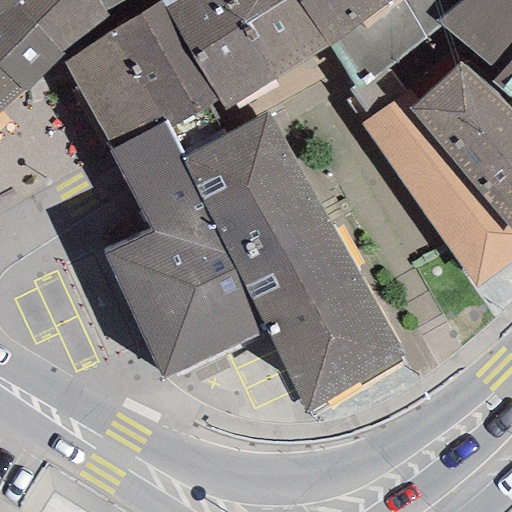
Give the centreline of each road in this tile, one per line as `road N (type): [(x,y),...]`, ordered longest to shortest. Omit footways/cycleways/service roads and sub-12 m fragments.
road 1 (secondary): [(212,511),(0,384)]
road 2 (secondary): [(511,418),(407,511)]
